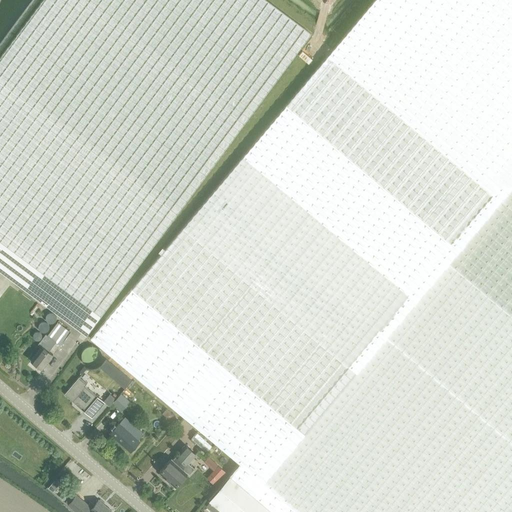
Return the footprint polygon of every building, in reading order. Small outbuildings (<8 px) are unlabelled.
[(0,271),(86,335),(311,33),(266,0),(41,0),(0,56),(0,271)] [(511,511),(511,0),(374,0),(327,55),(90,338),(239,463),(208,500),(222,511),(511,511)] [(31,313),(30,314),(32,315),(40,305),(37,303),(30,312),(31,313)] [(45,317),(45,318),(45,320),(46,321),(47,322),(48,322),(49,323),(50,323),(51,323),(52,323),(53,322),(54,322),(54,321),(55,321),(55,320),(56,320),(56,318),(56,316),(56,315),(55,314),(54,313),(53,313),(51,312),(50,312),(49,312),(48,313),(47,313),(46,314),(46,315),(45,315),(45,317)] [(38,326),(38,328),(38,329),(39,330),(40,331),(41,332),(43,332),(45,332),(46,332),(46,331),(47,331),(48,330),(48,329),(49,329),(49,328),(49,326),(49,325),(48,324),(48,323),(47,322),(46,321),(44,321),(42,321),(41,322),(40,322),(39,323),(38,324),(38,326)] [(60,345),(70,332),(57,322),(47,335),(46,334),(38,344),(41,346),(30,361),(41,369),(53,354),(48,351),(55,342),(60,345)] [(107,360),(101,366),(113,376),(118,370),(107,360)] [(126,375),(120,382),(125,386),(131,380),(126,375)] [(79,376),(64,394),(72,400),(73,399),(85,409),(84,411),(91,417),(104,402),(103,401),(85,385),(87,383),(79,376)] [(110,393),(103,401),(104,402),(110,406),(112,404),(111,403),(113,401),(115,398),(110,393)] [(113,401),(111,403),(112,404),(119,410),(128,400),(119,393),(115,398),(113,401)] [(119,422),(110,433),(130,451),(139,441),(137,440),(138,439),(143,433),(124,416),(119,422)] [(192,437),(207,450),(212,444),(197,431),(192,437)] [(189,474),(194,469),(187,463),(195,454),(185,445),(172,459),(171,458),(159,472),(174,486),(187,472),(189,474)] [(209,455),(204,460),(215,470),(220,465),(209,455)] [(56,478),(48,488),(52,492),(60,482),(56,478)] [(73,493),(65,502),(68,504),(76,511),(80,511),(86,506),(90,510),(94,505),(90,501),(87,504),(76,494),(76,495),(73,493)] [(90,510),(87,511),(110,511),(111,511),(98,499),(94,505),(90,510)]
